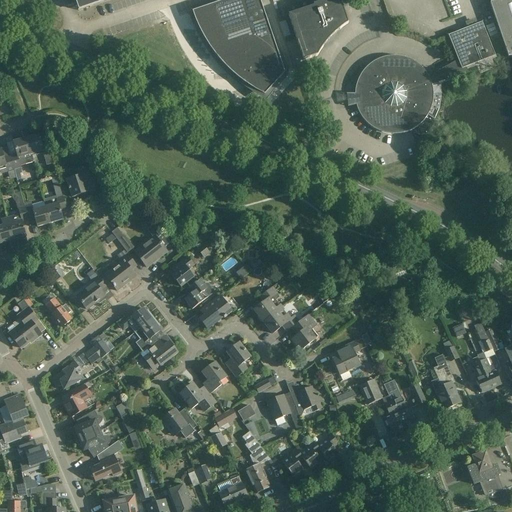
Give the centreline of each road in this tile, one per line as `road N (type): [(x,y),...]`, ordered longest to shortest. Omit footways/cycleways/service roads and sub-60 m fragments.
road 1 (tertiary): [(511,273),(431,220),(0,17)]
road 2 (tertiary): [(288,511),(511,413)]
road 3 (residential): [(28,379),(142,294),(155,297),(198,352)]
road 4 (residential): [(83,511),(28,379)]
